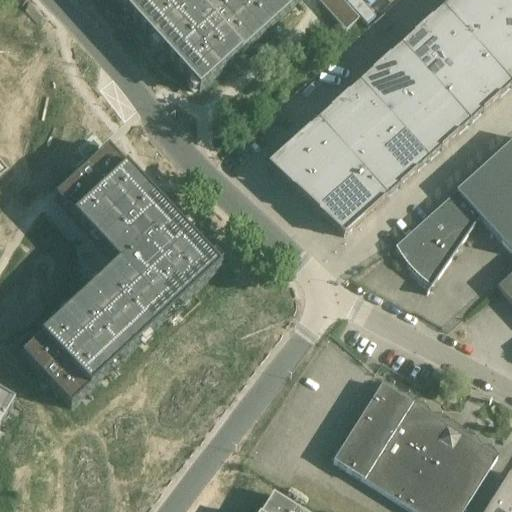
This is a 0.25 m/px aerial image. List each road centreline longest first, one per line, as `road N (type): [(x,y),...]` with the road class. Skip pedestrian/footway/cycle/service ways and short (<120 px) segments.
road 1 (unclassified): [(54,0),(330,291)]
road 2 (unclassified): [(173,511),(330,291)]
road 3 (unclassified): [(330,291),(511,396)]
